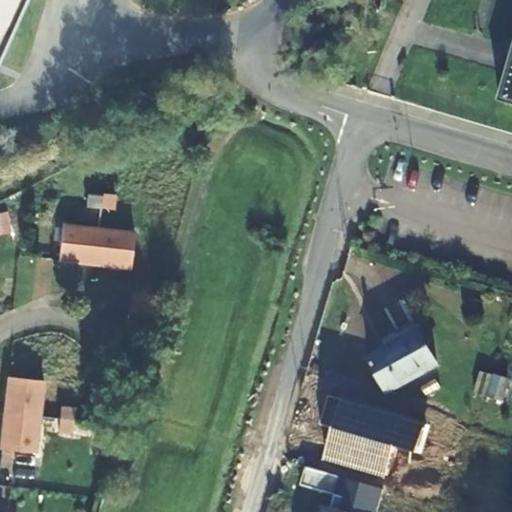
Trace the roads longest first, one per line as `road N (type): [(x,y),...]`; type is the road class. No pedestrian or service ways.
road 1 (residential): [(362,115),(249,511)]
road 2 (residential): [(511,158),(362,115)]
